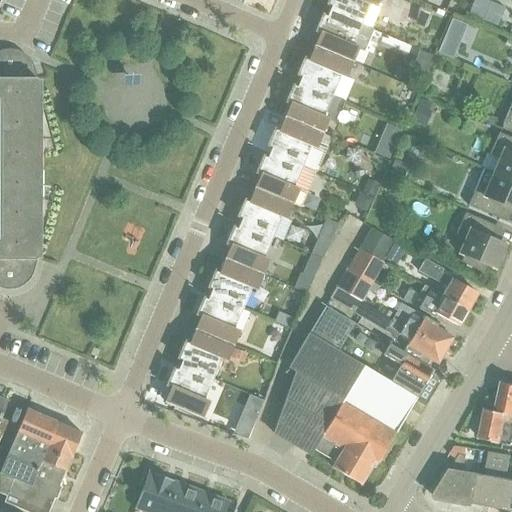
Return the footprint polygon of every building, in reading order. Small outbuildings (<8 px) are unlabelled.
[(331,7),(329,12),(362,26),(372,30),(380,9),(376,7),(379,0),(328,0),(327,5),(331,7)] [(438,0),(437,5),(447,9),(450,0),(438,0)] [(484,0),(474,0),(468,15),(498,27),(505,9),(484,0)] [(320,34),(314,47),(352,63),(359,49),(353,46),(362,26),(329,12),(327,17),(323,15),(315,32),(320,34)] [(301,78),(299,83),(332,96),(341,76),(346,78),(352,63),(314,47),(309,60),(304,59),(297,76),(301,78)] [(0,288),(2,289),(4,289),(6,290),(10,290),(13,290),(15,289),(19,288),(23,286),(25,285),(26,283),(29,280),(31,279),(32,277),(33,275),(33,273),(36,261),(38,247),(38,93),(37,79),(34,67),(33,65),(32,63),(31,61),(30,60),(28,58),(27,56),(25,55),(23,54),(22,53),(18,51),(16,51),(13,50),(11,50),(7,50),(5,50),(3,51),(0,52),(0,51),(0,288)] [(290,105),(284,118),(323,134),(329,119),(335,122),(343,101),(332,96),(299,83),(297,88),(293,86),(286,103),(290,105)] [(511,103),(511,104),(502,125),(511,129),(511,103)] [(272,149),(270,154),(302,167),(311,147),(316,149),(323,134),(284,118),(279,131),(274,129),(268,145),(267,147),(272,149)] [(501,160),(495,174),(511,181),(511,138),(499,133),(490,155),(501,160)] [(260,176),(255,189),(293,205),(299,190),(293,188),(302,167),(270,154),(267,159),(263,157),(256,174),(260,176)] [(511,181),(495,174),(489,189),(478,184),(468,206),(501,220),(507,208),(511,210),(511,181)] [(242,219),(240,224),(272,238),(281,217),(287,220),(293,205),(255,189),(249,202),(245,200),(237,218),(242,219)] [(456,235),(467,240),(460,255),(463,256),(461,262),(484,274),(488,267),(493,270),(504,244),(493,239),(498,227),(465,213),(456,235)] [(230,247),(225,260),(263,276),(269,261),(264,259),(272,238),(240,224),(238,229),(233,228),(226,245),(230,247)] [(360,250),(381,262),(393,241),(372,229),(360,250)] [(348,269),(372,283),(384,264),(381,262),(360,250),(359,250),(348,269)] [(212,290),(210,295),(243,309),(251,288),(257,291),(263,276),(225,260),(219,273),(215,271),(208,288),(212,290)] [(447,288),(443,296),(469,311),(478,295),(455,281),(441,273),(443,270),(425,260),(418,271),(447,288)] [(337,288),(361,302),(372,283),(348,269),(337,288)] [(293,288),(305,293),(310,282),(297,277),(293,288)] [(337,288),(331,298),(353,311),(352,312),(359,316),(387,333),(389,328),(410,341),(405,349),(417,357),(415,360),(427,367),(431,360),(438,364),(445,351),(392,321),(366,305),(361,302),(337,288)] [(200,318),(195,331),(233,347),(239,332),(234,330),(243,309),(210,295),(208,300),(203,298),(196,316),(200,318)] [(421,296),(415,307),(432,316),(443,323),(445,319),(459,328),(469,311),(443,296),(438,305),(424,297),(421,296)] [(392,321),(445,351),(453,338),(442,332),(445,328),(402,304),(392,321)] [(327,309),(312,335),(339,351),(354,325),(327,309)] [(182,361),(180,366),(213,380),(221,359),(227,361),(233,347),(195,331),(189,344),(185,342),(178,359),(182,361)] [(314,450),(336,462),(336,463),(344,450),(323,437),(364,367),(328,346),(309,334),(289,369),(295,371),(273,434),(311,455),(314,450)] [(390,345),(384,355),(401,365),(390,383),(417,398),(433,371),(427,367),(415,360),(390,345)] [(93,348),(90,355),(97,358),(100,351),(93,348)] [(213,380),(180,366),(178,371),(174,369),(166,387),(171,388),(165,402),(203,418),(210,403),(204,400),(213,380)] [(336,463),(336,462),(333,468),(361,484),(372,467),(374,468),(417,398),(390,383),(364,367),(323,437),(344,450),(336,463)] [(500,389),(496,412),(496,414),(506,415),(504,424),(511,425),(511,384),(507,384),(500,389)] [(146,398),(164,401),(166,389),(147,386),(146,398)] [(254,429),(267,394),(257,391),(244,425),(254,429)] [(0,460),(4,462),(9,453),(19,428),(1,420),(8,404),(0,400),(0,460)] [(27,410),(19,428),(9,453),(4,462),(0,472),(0,492),(7,496),(4,502),(27,511),(48,511),(54,498),(56,499),(60,490),(58,489),(81,434),(27,410)] [(496,414),(496,412),(488,411),(484,413),(479,439),(511,445),(511,444),(511,425),(504,424),(506,415),(496,414)] [(472,502),(491,506),(500,454),(491,453),(486,477),(477,475),(472,503),(472,502)] [(491,506),(509,509),(511,494),(511,481),(507,480),(511,456),(500,454),(491,506)] [(468,507),(472,503),(477,475),(463,472),(466,456),(461,455),(434,496),(436,499),(468,507)] [(142,511),(164,511),(176,482),(149,472),(148,475),(144,474),(139,486),(143,488),(135,509),(142,511)] [(194,511),(202,492),(176,482),(164,511),(194,511)] [(224,511),(228,502),(202,492),(194,511),(224,511)]
